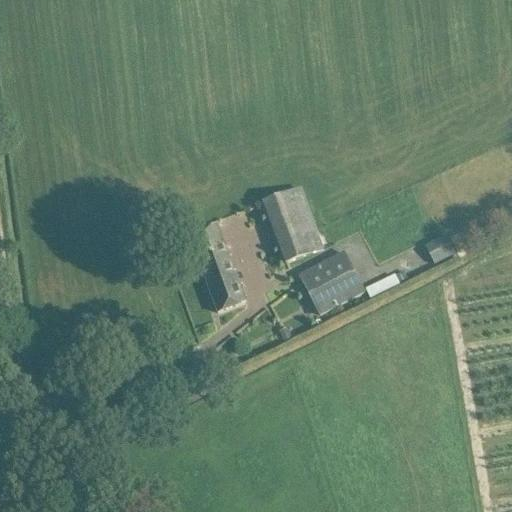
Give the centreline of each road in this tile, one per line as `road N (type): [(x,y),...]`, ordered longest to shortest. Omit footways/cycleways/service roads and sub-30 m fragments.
road 1 (unclassified): [(118,511),(6,369)]
road 2 (unclassified): [(12,511),(6,369)]
